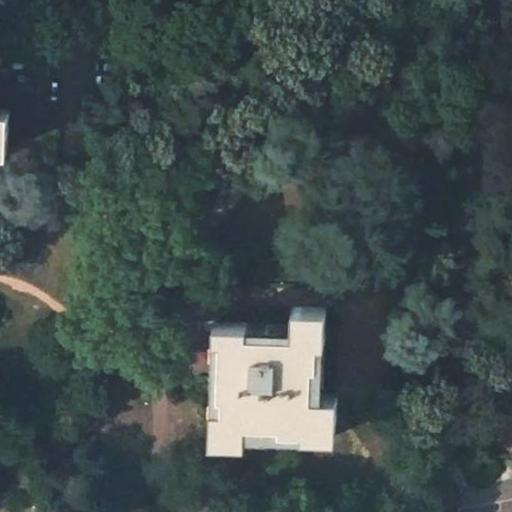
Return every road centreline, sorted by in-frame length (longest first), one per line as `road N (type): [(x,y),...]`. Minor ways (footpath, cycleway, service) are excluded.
road 1 (residential): [(435,511),(485,37),(474,0)]
road 2 (unknown): [(44,0),(79,25),(78,126)]
